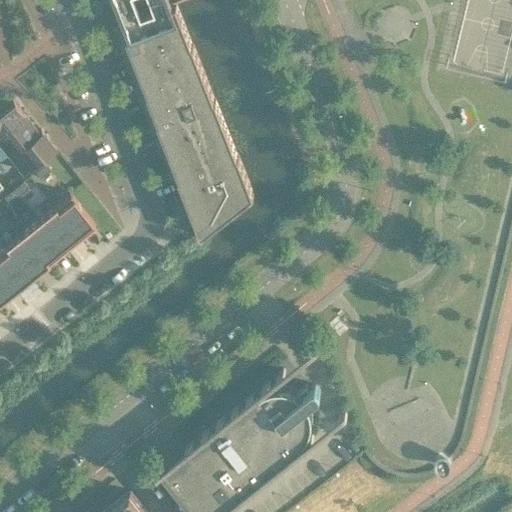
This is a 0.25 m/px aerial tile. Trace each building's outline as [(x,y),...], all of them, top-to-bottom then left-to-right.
[(141,16),(124,23),(124,24),(122,25),(124,30),(123,30),(148,93),(147,93),(158,121),(157,122),(179,178),(178,178),(201,235),(253,194),(238,155),(237,155),(215,99),(214,99),(192,44),(176,4),(172,5),(172,4),(155,11),(154,10),(141,15),(141,16)] [(0,133),(25,115),(11,98),(0,106),(0,133)] [(0,133),(0,142),(8,153),(40,128),(39,128),(37,130),(25,115),(0,133)] [(53,145),(40,128),(8,153),(22,170),(53,145)] [(40,177),(50,169),(44,162),(34,170),(40,177)] [(12,188),(18,195),(28,187),(22,180),(12,188)] [(18,195),(12,188),(2,196),(8,203),(18,195)] [(69,191),(51,205),(76,237),(94,223),(69,191)] [(60,249),(76,237),(51,205),(35,218),(60,249)] [(35,218),(19,231),(44,262),(60,249),(35,218)] [(28,275),(44,262),(19,231),(3,243),(28,275)] [(3,243),(0,245),(0,272),(12,288),(28,275),(3,243)] [(0,297),(12,288),(0,272),(0,297)] [(319,388),(317,384),(316,384),(315,383),(314,383),(313,383),(312,384),(309,386),(306,382),(297,389),(295,388),(290,386),(283,385),(277,384),(271,386),(265,388),(260,391),(258,388),(155,469),(157,472),(161,468),(196,511),(217,511),(230,502),(303,444),(300,441),(304,437),(308,432),(310,426),(312,420),(312,414),(311,408),(310,406),(319,399),(316,395),(319,393),(319,392),(320,391),(320,390),(320,389),(319,388)] [(147,511),(130,489),(100,511),(147,511)]
